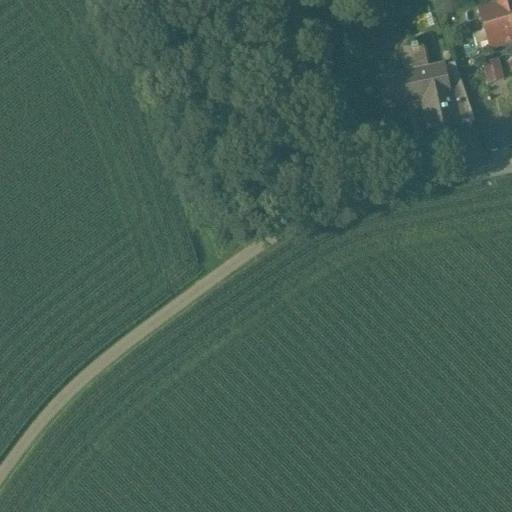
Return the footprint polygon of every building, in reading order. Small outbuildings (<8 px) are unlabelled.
[(343,0),(293,0),(284,3),(292,26),(313,20),(323,15),(332,41),(355,33),(343,0)] [(511,0),(496,5),(496,6),(479,11),(489,49),(511,42),(511,0)] [(444,67),(427,71),(422,45),(416,47),(416,46),(412,47),(412,48),(404,49),(410,75),(378,82),(383,108),(423,99),(430,133),(457,127),(444,67)] [(489,82),(505,77),(498,58),(483,63),(489,82)] [(474,123),(454,65),(444,67),(457,127),(474,123)] [(507,131),(484,136),(487,151),(510,146),(507,131)]
